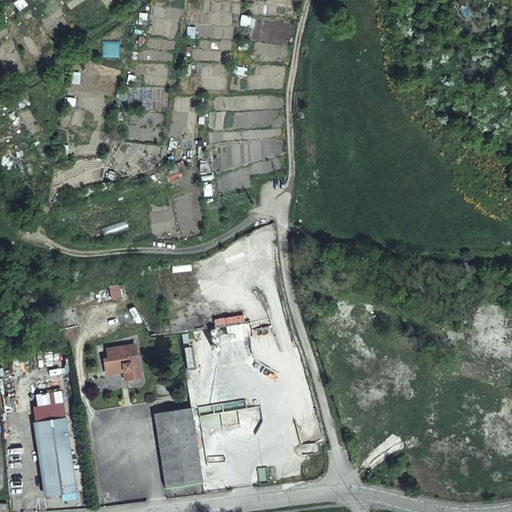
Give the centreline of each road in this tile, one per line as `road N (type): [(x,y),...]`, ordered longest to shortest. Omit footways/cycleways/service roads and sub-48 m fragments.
road 1 (unknown): [(241,504),(242,464),(292,370),(261,267),(240,265),(221,280)]
road 2 (residential): [(185,511),(349,491),(447,511)]
